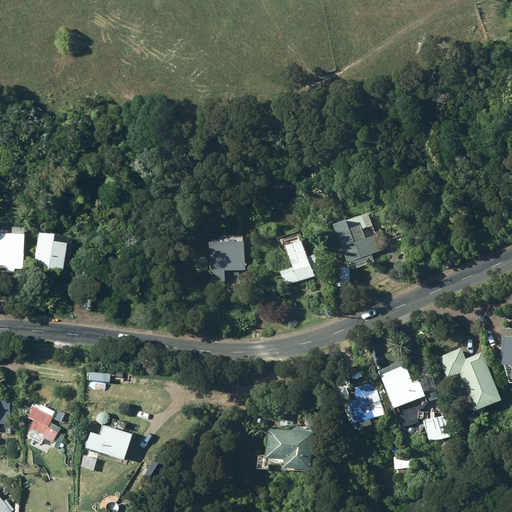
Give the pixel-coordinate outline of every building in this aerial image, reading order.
[(334,224),(348,262),(353,261),(355,268),(374,261),(371,254),(383,249),(377,234),(361,240),(358,230),(372,225),(368,213),(347,221),(347,220),(334,224)] [(20,269),(21,228),(9,228),(9,234),(0,234),(0,267),(5,268),(5,272),(12,273),(12,269),(20,269)] [(35,233),(31,269),(60,271),(64,236),(35,233)] [(244,241),(210,242),(210,282),(225,281),(224,270),(245,270),(244,241)] [(307,257),(302,241),(286,246),(293,265),(289,266),(289,268),(281,271),(286,285),(298,280),(299,281),(315,275),(314,273),(319,271),(321,267),(316,254),(307,257)] [(337,268),(338,286),(351,285),(349,268),(337,268)] [(505,339),(503,364),(511,364),(511,374),(511,379),(511,378),(511,328),(503,328),(502,338),(505,339)] [(460,372),(476,410),(501,399),(482,352),(466,359),(461,348),(439,357),(447,378),(460,372)] [(373,364),(376,366),(380,365),(382,363),(382,359),(379,357),(375,357),(373,360),(373,364)] [(394,409),(425,396),(423,391),(436,390),(426,366),(414,371),(409,358),(378,371),(394,409)] [(111,375),(89,374),(89,384),(110,385),(111,375)] [(344,406),(352,425),(367,419),(366,417),(383,411),(378,398),(372,400),(369,393),(375,391),(372,384),(367,386),(366,383),(356,388),(362,401),(354,405),(353,402),(344,406)] [(0,423),(8,424),(9,401),(0,400),(0,423)] [(26,430),(48,441),(53,431),(45,427),(53,411),(38,404),(36,410),(31,407),(26,417),(32,420),(26,430)] [(128,435),(100,426),(97,435),(89,432),(84,447),(120,459),(128,435)] [(314,431),(269,429),(267,455),(259,455),(258,468),(269,468),(269,458),(285,459),(285,468),(312,470),(314,431)] [(76,464),(106,477),(111,466),(81,453),(76,464)] [(415,459),(394,459),(394,475),(414,475),(415,459)] [(0,511),(8,511),(12,509),(4,500),(1,502),(0,500),(0,511)]
